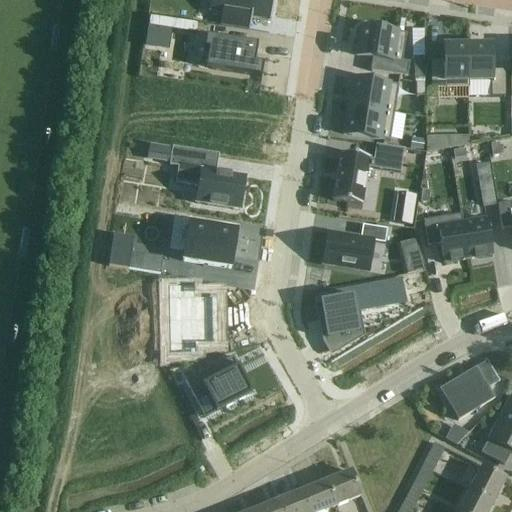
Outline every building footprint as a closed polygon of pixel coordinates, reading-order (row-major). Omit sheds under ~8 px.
[(208,12),(208,13),(211,13),(209,25),(249,32),(250,20),(269,23),(273,0),(211,0),(210,12),(208,12)] [(195,35),(197,25),(149,18),(144,46),(168,50),(171,31),(195,35)] [(360,28),(355,57),(371,60),(369,73),(407,79),(409,64),(401,63),(406,35),(382,31),(382,29),(368,27),(368,29),(360,28)] [(205,38),(203,50),(208,51),(213,51),(210,71),(261,79),(263,66),(254,64),(257,46),(205,38)] [(443,62),(430,63),(430,89),(468,89),(468,83),(467,83),(466,45),(453,45),(453,48),(443,48),(443,62)] [(480,45),(466,45),(467,83),(468,83),(490,83),(490,99),(504,99),(504,72),(491,72),(490,47),(480,47),(480,45)] [(423,70),(413,70),(414,79),(423,79),(423,70)] [(352,80),(347,108),(393,115),(398,87),(352,80)] [(423,85),(415,85),(415,97),(424,97),(423,85)] [(199,145),(250,153),(253,138),(257,138),(261,113),(215,106),(211,131),(202,129),(199,145)] [(347,108),(343,136),(389,143),(393,115),(347,108)] [(410,140),(409,150),(422,152),(424,142),(410,140)] [(490,146),(492,158),(500,157),(498,145),(490,146)] [(340,155),(332,202),(361,207),(367,169),(399,175),(403,151),(371,146),(369,160),(340,155)] [(147,160),(158,161),(160,150),(149,148),(147,160)] [(171,149),(168,168),(177,169),(175,185),(208,191),(206,207),(239,212),(244,178),(215,174),(218,156),(171,149)] [(454,161),(465,159),(464,151),(452,153),(454,161)] [(495,206),(490,180),(478,182),(483,208),(495,206)] [(421,192),(419,204),(428,205),(429,193),(421,192)] [(511,211),(511,204),(497,206),(501,231),(511,229),(511,211)] [(395,210),(393,224),(410,227),(412,213),(395,210)] [(460,217),(422,223),(427,248),(439,246),(442,266),(467,261),(461,225),(462,224),(460,217)] [(462,224),(461,225),(467,261),(492,257),(486,220),(462,224)] [(229,271),(236,232),(187,225),(181,263),(229,271)] [(327,235),(322,266),(367,274),(372,243),(384,245),(386,231),(361,227),(359,240),(327,235)] [(127,271),(130,255),(132,240),(113,237),(108,268),(127,271)] [(399,245),(406,277),(422,273),(414,242),(399,245)] [(162,260),(130,255),(127,271),(159,276),(162,260)] [(402,281),(319,297),(328,340),(361,334),(357,314),(407,304),(402,281)] [(170,325),(217,323),(216,299),(194,300),(193,288),(168,289),(170,325)] [(101,312),(110,314),(112,304),(102,303),(101,312)] [(219,346),(217,323),(170,325),(172,361),(197,360),(196,348),(219,346)] [(111,350),(95,347),(93,359),(109,362),(111,350)] [(232,359),(184,384),(203,421),(251,396),(232,359)] [(496,377),(487,363),(439,392),(458,423),(495,400),(488,390),(499,383),(496,377)] [(511,398),(510,398),(481,455),(504,467),(511,453),(511,398)] [(473,415),(467,431),(480,436),(486,420),(473,415)] [(460,451),(465,439),(453,435),(449,447),(460,451)] [(421,469),(432,474),(444,450),(434,445),(421,469)] [(420,497),(432,474),(421,469),(409,492),(420,497)] [(481,469),(469,493),(493,505),(505,482),(481,469)] [(360,498),(350,474),(326,484),(336,508),(360,498)] [(326,484),(302,494),(309,511),(327,511),(336,508),(326,484)] [(411,511),(420,497),(409,492),(398,511),(411,511)] [(489,511),(493,505),(469,493),(459,511),(489,511)] [(309,511),(302,494),(278,503),(280,511),(309,511)] [(280,511),(278,503),(256,511),(280,511)]
